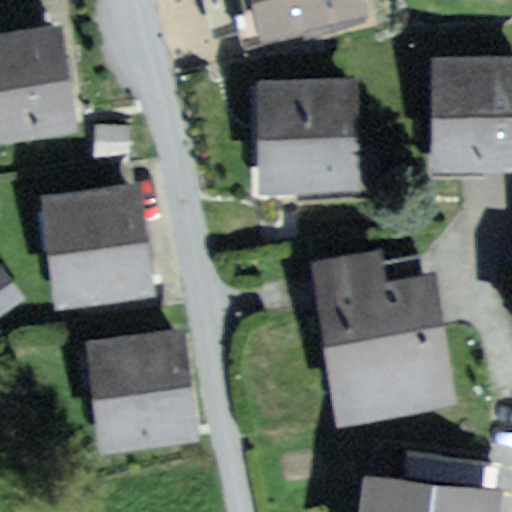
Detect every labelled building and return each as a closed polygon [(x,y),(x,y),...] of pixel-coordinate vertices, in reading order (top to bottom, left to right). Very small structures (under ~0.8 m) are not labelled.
[(375,0),(268,0),(279,47),(381,24),(375,0)] [(70,13),(0,26),(0,129),(2,141),(93,122),(70,13)] [(511,50),(443,51),(445,168),(511,166),(511,50)] [(376,82),(276,78),(271,189),(371,193),(376,82)] [(149,177),(55,191),(71,303),(165,289),(149,177)] [(387,243),(330,250),(350,423),(468,410),(452,272),(391,279),(387,243)] [(186,318),(91,335),(111,452),(206,435),(186,318)] [(511,511),(511,489),(379,470),(372,511),(511,511)]
